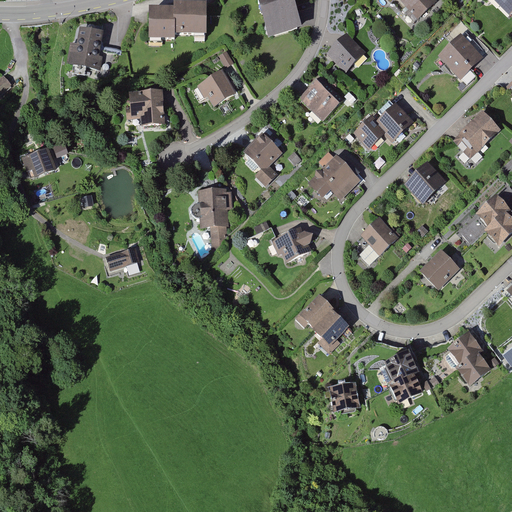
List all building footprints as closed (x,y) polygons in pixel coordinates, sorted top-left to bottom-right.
[(251,0),(225,0),(230,13),(252,2),(251,0)] [(287,0),(251,0),(252,2),(265,46),(298,36),(287,0)] [(376,0),(388,12),(394,6),(416,27),(434,9),(425,0),(376,0)] [(511,0),(489,0),(487,3),(508,22),(511,17),(511,0)] [(171,17),(146,17),(146,48),(172,48),(172,43),(204,43),(204,13),(171,12),(171,17)] [(100,40),(77,37),(75,53),(68,52),(65,73),(72,74),(71,81),(83,83),(84,76),(98,78),(100,65),(96,64),(97,59),(100,40)] [(344,42),(325,61),(343,80),(363,61),(344,42)] [(458,42),(436,64),(459,87),(481,65),(458,42)] [(100,65),(98,78),(97,83),(115,85),(118,62),(97,59),(96,64),(100,65)] [(224,59),(217,63),(224,76),(232,72),(224,59)] [(4,78),(0,80),(0,96),(12,87),(4,78)] [(219,79),(191,95),(198,107),(204,104),(211,115),(233,102),(219,79)] [(97,90),(95,82),(83,84),(84,93),(97,90)] [(318,86),(297,106),(320,129),(341,108),(318,86)] [(161,98),(127,100),(129,125),(138,124),(139,132),(163,131),(161,98)] [(369,124),(351,141),(366,156),(382,140),(390,148),(410,129),(392,112),(391,113),(387,109),(376,120),(380,124),(374,129),(369,124)] [(497,138),(480,120),(451,148),(468,166),(497,138)] [(260,141),(241,160),(259,178),(253,183),(264,195),(276,183),(267,174),(280,161),(260,141)] [(59,161),(70,155),(64,143),(53,149),(59,161)] [(46,156),(20,166),(25,178),(29,177),(32,186),(54,178),(46,156)] [(335,163),(306,191),(320,205),(329,197),(338,207),(358,187),(354,183),(358,179),(347,168),(344,168),(342,170),(335,163)] [(425,171),(402,192),(420,211),(443,189),(425,171)] [(224,197),(196,199),(197,212),(193,213),(189,217),(190,221),(194,224),(197,224),(198,238),(208,237),(210,257),(217,257),(225,250),(224,235),(226,235),(225,217),(230,217),(229,200),(224,200),(224,197)] [(91,213),(90,203),(80,204),(82,215),(91,213)] [(485,236),(503,220),(507,217),(494,203),(473,223),(485,236)] [(511,239),(511,229),(503,220),(485,236),(482,239),(496,254),(511,239)] [(378,228),(350,254),(367,273),(395,246),(378,228)] [(273,244),(269,235),(268,236),(264,229),(252,235),(256,242),(241,249),(245,257),(273,244)] [(298,236),(270,249),(277,262),(280,260),(284,270),(308,258),(306,252),(307,251),(310,242),(303,239),(300,240),(298,236)] [(103,265),(108,280),(122,276),(124,285),(150,278),(147,267),(137,270),(133,257),(103,265)] [(438,259),(417,280),(435,299),(456,278),(438,259)] [(332,317),(318,304),(298,324),(312,338),(330,319),(332,317)] [(340,351),(350,340),(330,319),(312,338),(310,339),(327,355),(336,347),(340,351)] [(454,350),(444,358),(447,362),(444,364),(444,368),(449,375),(453,375),(456,373),(457,374),(474,361),(478,358),(466,341),(454,350)] [(444,358),(454,350),(450,345),(443,351),(412,360),(421,379),(444,368),(444,364),(447,362),(444,358)] [(407,360),(405,355),(395,356),(371,350),(367,364),(387,369),(407,360)] [(416,379),(407,360),(387,369),(383,371),(392,391),(412,381),(416,379)] [(454,377),(467,394),(487,378),(474,361),(457,374),(454,377)] [(387,393),(396,412),(421,401),(412,381),(392,391),(387,393)] [(354,393),(327,398),(331,420),(358,416),(354,393)]
